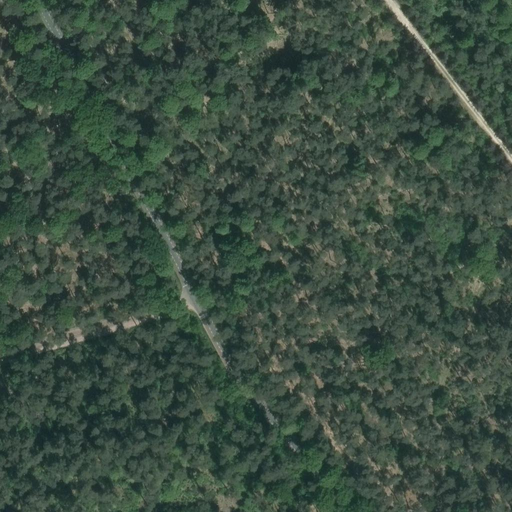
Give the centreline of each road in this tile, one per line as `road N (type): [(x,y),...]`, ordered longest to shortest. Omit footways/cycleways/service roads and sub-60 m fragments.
road 1 (tertiary): [(354,511),(242,383),(38,0)]
road 2 (track): [(0,360),(197,303)]
road 3 (track): [(392,0),(511,157)]
